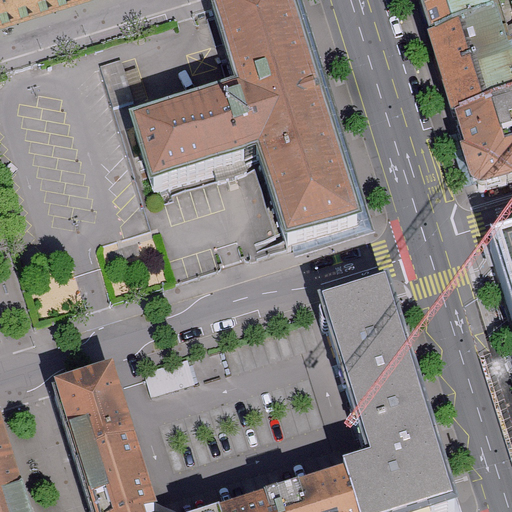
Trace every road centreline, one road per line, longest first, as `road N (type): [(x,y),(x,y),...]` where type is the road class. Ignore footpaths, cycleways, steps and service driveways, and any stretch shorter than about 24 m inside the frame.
road 1 (residential): [(0,379),(427,248)]
road 2 (secondary): [(427,248),(509,511)]
road 3 (secondary): [(353,0),(427,248)]
